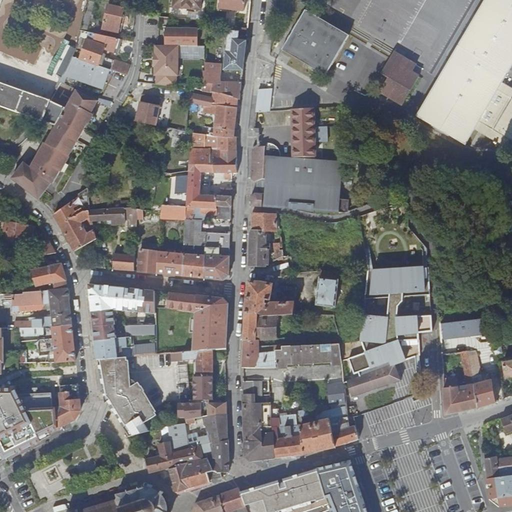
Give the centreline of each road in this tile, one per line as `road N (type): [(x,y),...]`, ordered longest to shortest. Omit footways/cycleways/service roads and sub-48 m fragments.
road 1 (residential): [(258,0),(235,291)]
road 2 (residential): [(235,291),(232,485)]
road 3 (residential): [(73,274),(235,291)]
road 4 (residential): [(73,274),(91,415)]
road 5 (residential): [(232,485),(359,449)]
road 6 (residential): [(179,501),(131,460),(110,425),(91,415)]
road 7 (residential): [(0,182),(44,212),(73,274)]
